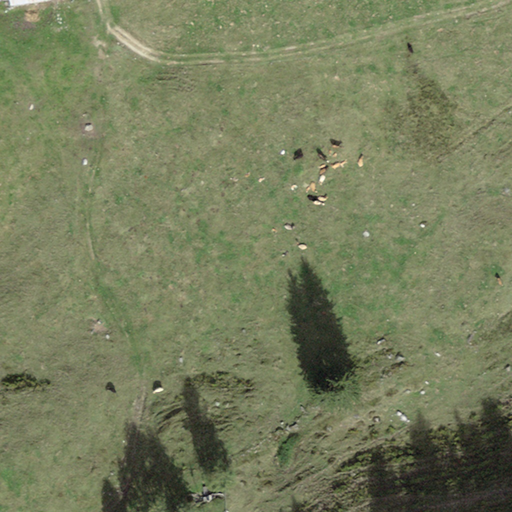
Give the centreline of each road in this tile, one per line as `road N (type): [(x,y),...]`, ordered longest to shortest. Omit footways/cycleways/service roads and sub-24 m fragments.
road 1 (track): [(106,511),(129,474),(143,384),(88,241),(103,11)]
road 2 (track): [(101,0),(120,34),(158,57),(309,49),(499,0)]
